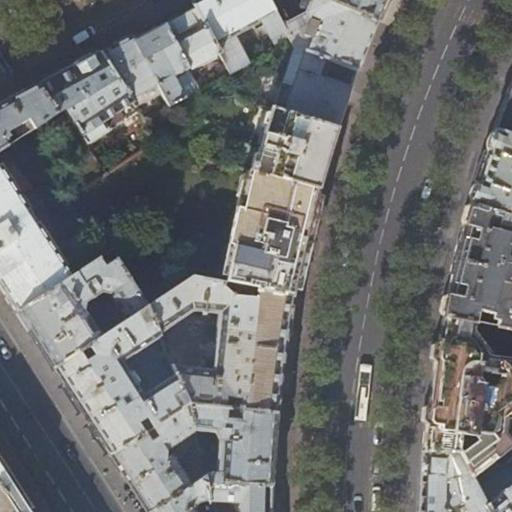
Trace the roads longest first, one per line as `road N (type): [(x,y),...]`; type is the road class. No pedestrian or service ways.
road 1 (residential): [(469,0),(405,150),(382,235),(347,438),(346,511)]
road 2 (residential): [(89,511),(0,381)]
